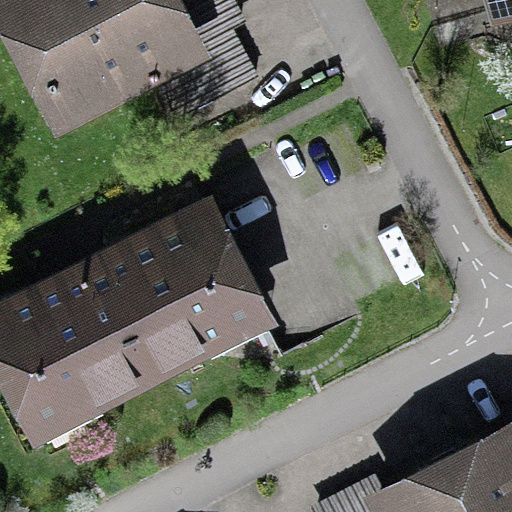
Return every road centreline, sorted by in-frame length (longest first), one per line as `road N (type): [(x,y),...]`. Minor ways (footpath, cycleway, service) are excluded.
road 1 (residential): [(135,511),(505,317)]
road 2 (residential): [(505,317),(337,0)]
